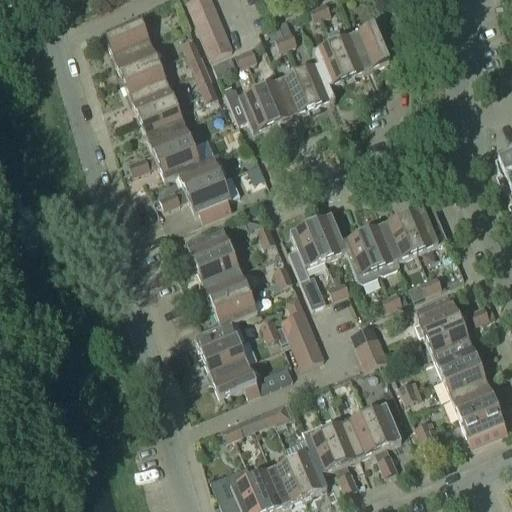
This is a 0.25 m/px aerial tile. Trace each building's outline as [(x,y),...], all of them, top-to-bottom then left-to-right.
[(207,0),(205,0),(185,8),(190,20),(212,11),(207,0)] [(325,10),(317,13),(322,25),(330,22),(325,10)] [(212,11),(190,20),(195,31),(217,22),(212,11)] [(317,13),(309,16),(314,29),(322,25),(317,13)] [(129,36),(105,46),(114,66),(150,52),(137,21),(125,26),(129,36)] [(217,22),(195,31),(199,42),(221,33),(217,22)] [(382,29),(352,41),(367,78),(388,69),(379,44),(387,41),(382,29)] [(221,33),(199,42),(204,54),(226,44),(221,33)] [(339,36),(329,40),(332,49),(348,86),(367,78),(352,41),(342,45),(339,36)] [(290,39),(282,42),(287,54),(296,51),(290,39)] [(282,42),(274,46),(279,58),(287,54),(282,42)] [(226,44),(204,54),(209,65),(231,56),(226,44)] [(193,47),(181,52),(185,60),(197,56),(193,47)] [(332,49),(311,58),(317,71),(318,71),(328,94),(329,94),(348,86),(332,49)] [(150,52),(114,66),(122,86),(158,71),(150,52)] [(197,56),(185,60),(193,80),(205,75),(197,56)] [(251,56),(242,59),(247,71),(256,67),(251,56)] [(242,59),(234,63),(239,74),(247,71),(242,59)] [(158,71),(122,86),(130,106),(166,91),(162,80),(170,77),(167,68),(158,71)] [(317,71),(298,79),(313,116),(334,107),(329,94),(328,94),(318,71),(317,71)] [(205,75),(193,80),(201,100),(214,95),(205,75)] [(298,79),(278,88),(293,124),(313,116),(298,79)] [(278,88),(258,96),(273,132),(293,124),(278,88)] [(166,91),(130,106),(139,126),(175,111),(183,108),(180,99),(171,102),(166,91)] [(214,95),(201,100),(205,108),(217,103),(214,95)] [(258,96),(237,105),(252,141),(273,132),(258,96)] [(175,111),(139,126),(147,146),(183,132),(175,111)] [(183,132),(147,146),(155,166),(191,151),(183,132)] [(191,151),(155,166),(164,187),(178,181),(177,180),(199,171),(199,170),(191,151)] [(144,164),(136,167),(141,179),(149,175),(144,164)] [(199,171),(177,180),(178,181),(186,200),(221,185),(213,164),(199,170),(199,171)] [(511,164),(494,172),(511,214),(511,164)] [(136,167),(128,171),(133,182),(141,179),(136,167)] [(228,174),(236,197),(251,192),(243,169),(228,174)] [(221,185),(186,200),(194,221),(198,220),(202,229),(231,217),(227,208),(230,206),(221,185)] [(174,198),(166,201),(171,213),(179,210),(174,198)] [(166,201),(158,205),(163,216),(171,213),(166,201)] [(431,210),(401,223),(417,259),(447,247),(431,210)] [(331,221),(309,230),(324,267),(345,258),(341,248),(342,248),(331,221)] [(401,223),(381,231),(397,268),(417,259),(401,223)] [(295,256),(287,259),(311,314),(323,309),(312,283),(328,276),(324,267),(309,230),(288,239),(295,256)] [(381,231),(361,239),(378,279),(382,281),(396,275),(397,270),(396,268),(397,268),(381,231)] [(268,234),(256,239),(259,247),(271,242),(268,234)] [(222,238),(186,253),(195,274),(231,259),(222,238)] [(342,248),(341,248),(345,258),(356,285),(357,287),(362,289),(376,283),(378,279),(361,239),(342,248)] [(271,242),(259,247),(263,255),(275,250),(271,242)] [(231,259),(195,274),(203,294),(239,278),(231,259)] [(284,273),(273,278),(276,286),(288,282),(284,273)] [(239,278),(203,294),(211,313),(248,298),(239,278)] [(288,282),(276,286),(279,294),(291,289),(288,282)] [(436,283),(428,286),(433,298),(441,295),(436,283)] [(428,286),(420,289),(425,301),(433,298),(428,286)] [(343,288),(335,292),(340,304),(348,300),(343,288)] [(335,292),(327,295),(332,307),(340,304),(335,292)] [(211,313),(220,333),(220,334),(230,330),(256,319),(251,307),(260,304),(256,294),(248,298),(211,313)] [(396,299),(388,302),(393,314),(400,311),(396,299)] [(423,321),(416,324),(425,345),(486,320),(483,314),(467,320),(464,313),(458,323),(452,309),(451,310),(447,301),(420,312),(423,321)] [(388,302),(379,306),(385,318),(393,314),(388,302)] [(302,318),(280,327),(287,343),(309,333),(302,318)] [(486,320),(425,345),(433,365),(469,350),(464,336),(488,326),(486,320)] [(279,323),(271,326),(259,331),(263,340),(282,331),(279,323)] [(220,333),(193,344),(202,365),(238,350),(230,330),(220,334),(220,333)] [(288,347),(282,331),(263,340),(266,348),(278,343),(281,349),(288,347)] [(363,335),(350,341),(355,353),(376,344),(371,332),(363,335)] [(309,333),(287,343),(291,353),(313,344),(309,333)] [(313,344),(291,353),(296,364),(318,355),(313,344)] [(376,344),(355,353),(360,364),(381,356),(376,344)] [(238,350),(202,365),(210,385),(246,370),(238,350)] [(469,350),(433,365),(442,385),(478,370),(469,350)] [(318,355),(296,364),(300,375),(322,366),(318,355)] [(381,356),(360,364),(365,376),(386,367),(381,356)] [(246,370),(210,385),(219,406),(243,396),(247,405),(295,384),(289,371),(266,380),(268,385),(255,391),(246,370)] [(478,370),(442,385),(450,405),(486,390),(478,370)] [(415,386),(398,394),(401,402),(419,395),(415,386)] [(486,390),(450,405),(458,425),(494,409),(486,390)] [(419,395),(401,402),(405,410),(417,405),(416,404),(421,402),(419,395)] [(494,409),(458,425),(471,454),(507,439),(494,409)] [(385,411),(365,420),(380,456),(401,447),(385,411)] [(277,414),(269,417),(274,429),(282,426),(277,414)] [(269,417),(261,420),(266,432),(274,429),(269,417)] [(365,420),(345,428),(360,464),(380,456),(365,420)] [(432,426),(414,434),(418,442),(434,434),(435,434),(432,426)] [(321,428),(300,436),(310,459),(311,458),(320,481),(321,480),(340,472),(324,437),(321,428)] [(345,428),(324,437),(340,472),(360,464),(345,428)] [(238,429),(229,433),(234,445),(243,442),(238,429)] [(229,433),(221,436),(226,448),(234,445),(229,433)] [(434,434),(418,442),(426,462),(443,455),(434,434)] [(310,459),(290,467),(306,503),(327,494),(321,480),(320,481),(311,458),(310,459)] [(389,462),(377,467),(381,475),(393,470),(389,462)] [(290,467),(271,475),(286,511),(306,503),(290,467)] [(393,470),(381,475),(384,483),(396,478),(393,470)] [(236,505),(219,511),(262,511),(251,483),(246,473),(237,476),(241,487),(230,492),(236,505)] [(271,475),(251,483),(262,511),(283,511),(286,511),(271,475)] [(349,478),(337,484),(341,492),(353,487),(349,478)] [(353,487),(341,492),(344,500),(356,495),(353,487)]
